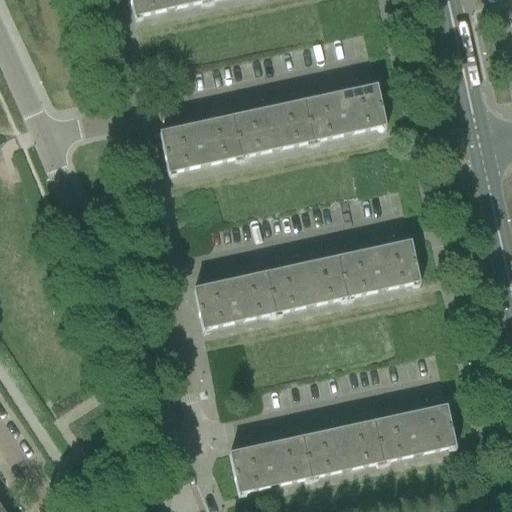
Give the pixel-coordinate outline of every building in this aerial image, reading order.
[(206,9),(203,0),(128,0),(134,25),(135,25),(134,18),(204,3),(205,9),(206,9)] [(203,0),(206,9),(207,9),(205,2),(216,0),(203,0)] [(375,90),(302,106),(312,150),(312,149),(311,143),(382,128),(383,134),(385,134),(375,90)] [(302,106),(231,122),(240,166),(241,165),(239,159),(310,143),(311,150),(312,150),(302,106)] [(240,166),(231,122),(158,138),(168,181),(169,181),(168,174),(238,159),(239,166),(240,166)] [(409,246),(336,263),(346,306),(345,299),(416,283),(417,290),(419,289),(409,246)] [(336,263),(264,278),(274,322),(275,321),(273,315),(344,299),(345,306),(346,306),(336,263)] [(274,322),(264,278),(192,294),(202,337),(203,337),(202,331),(272,315),(273,322),(274,322)] [(85,405),(47,430),(69,462),(107,438),(85,405)] [(445,411),(372,427),(381,471),(382,470),(380,463),(451,448),(453,455),(454,455),(445,411)] [(372,427),(301,442),(310,486),(311,486),(309,479),(379,464),(381,471),(372,427)] [(310,486),(301,442),(228,458),(237,502),(239,501),(237,494),(308,479),(309,486),(310,486)]
